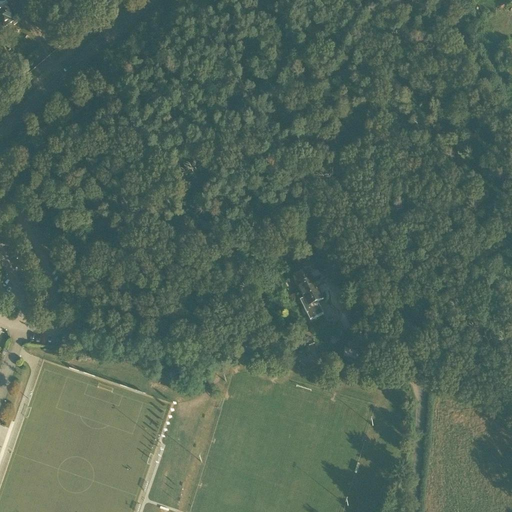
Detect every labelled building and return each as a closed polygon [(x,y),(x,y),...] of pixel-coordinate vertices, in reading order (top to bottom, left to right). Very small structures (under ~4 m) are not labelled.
[(15,16),(7,5),(0,10),(0,27),(2,30),(13,23),(10,19),(15,16)] [(296,278),(302,291),(324,280),(322,277),(315,280),(310,271),(296,278)] [(302,291),(306,298),(310,307),(318,303),(324,300),(319,289),(327,286),(324,280),(302,291)] [(324,315),(318,303),(310,307),(306,298),(301,301),(311,321),(324,315)] [(305,334),(308,345),(314,343),(310,332),(305,334)]
